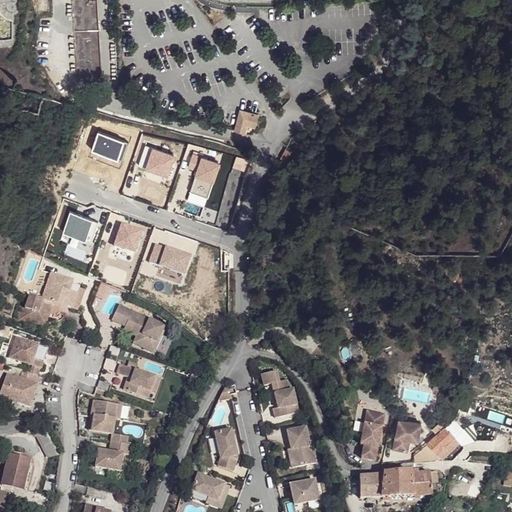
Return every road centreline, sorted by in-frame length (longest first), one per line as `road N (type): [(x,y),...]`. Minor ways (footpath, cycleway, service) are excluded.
road 1 (unclassified): [(155,511),(182,440),(239,339),(240,240),(267,144)]
road 2 (residential): [(78,360),(68,390),(62,511)]
